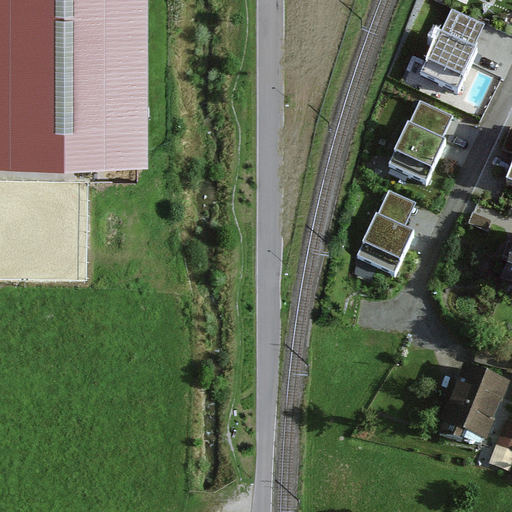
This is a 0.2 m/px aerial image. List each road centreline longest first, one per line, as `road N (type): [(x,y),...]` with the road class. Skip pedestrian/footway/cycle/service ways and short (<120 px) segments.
road 1 (residential): [(264,0),(262,511)]
road 2 (residential): [(511,77),(402,309)]
